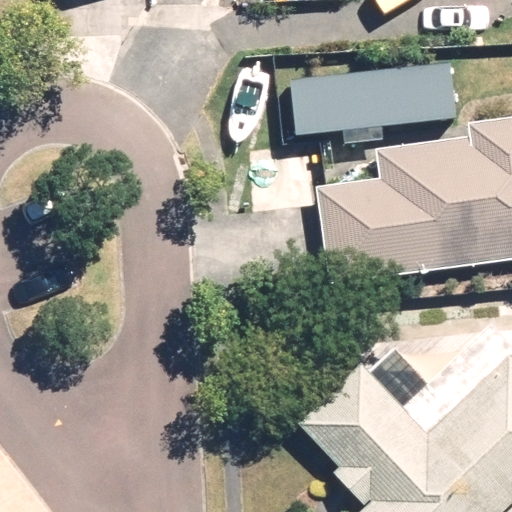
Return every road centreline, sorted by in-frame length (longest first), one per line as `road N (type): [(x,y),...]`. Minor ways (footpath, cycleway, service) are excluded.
road 1 (residential): [(0,109),(80,100),(138,133),(160,257)]
road 2 (residential): [(160,257),(120,488)]
road 3 (residential): [(120,488),(0,378)]
